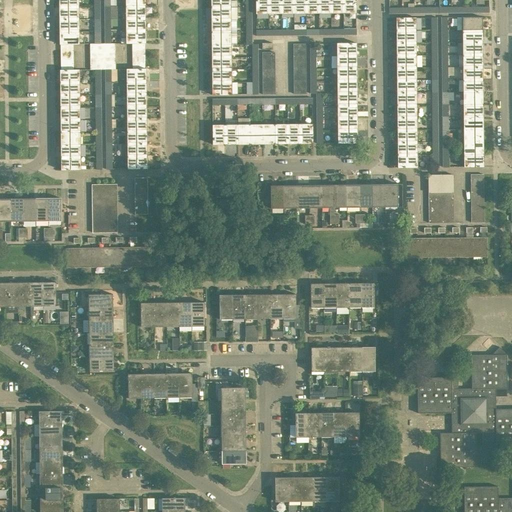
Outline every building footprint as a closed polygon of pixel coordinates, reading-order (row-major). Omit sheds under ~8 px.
[(210,0),(211,8),(231,8),(230,0),(210,0)] [(255,0),(255,14),(268,14),(268,0),(255,0)] [(281,14),(280,0),(268,0),(268,14),(281,14)] [(294,14),(293,0),(280,0),(281,14),(294,14)] [(306,14),(305,0),(293,0),(294,14),(306,14)] [(318,14),(318,0),(305,0),(306,14),(318,14)] [(331,14),(330,0),(318,0),(318,14),(331,14)] [(343,14),(342,0),(330,0),(331,14),(343,14)] [(355,0),(342,0),(343,14),(356,13),(355,0)] [(146,18),(145,6),(126,6),(126,19),(146,18)] [(79,7),(59,7),(59,20),(79,19),(79,7)] [(211,21),(231,20),(231,8),(211,8),(211,21)] [(462,18),(462,31),(482,30),(482,17),(462,18)] [(146,31),(146,18),(126,19),(126,31),(146,31)] [(396,18),(396,31),(416,31),(416,18),(396,18)] [(79,19),(59,20),(59,32),(79,32),(79,19)] [(211,33),(231,33),(231,20),(211,21),(211,33)] [(482,30),(462,31),(463,43),(482,43),(482,30)] [(146,43),(146,31),(126,31),(127,43),(146,43)] [(396,44),(416,43),(416,31),(396,31),(396,44)] [(79,45),(79,32),(59,32),(59,45),(79,45)] [(211,45),(231,45),(231,33),(211,33),(211,45)] [(356,56),(356,43),(330,43),(331,56),(336,56),(356,56)] [(396,56),(416,56),(416,43),(396,44),(396,56)] [(463,56),(482,55),(482,43),(463,43),(463,56)] [(211,58),(231,58),(231,45),(211,45),(211,58)] [(463,68),(482,68),(482,55),(463,56),(463,68)] [(336,69),(356,68),(356,56),(336,56),(336,69)] [(396,68),(416,68),(416,56),(396,56),(396,68)] [(211,70),(231,70),(231,58),(211,58),(211,70)] [(337,81),(356,81),(356,68),(336,69),(337,81)] [(396,81),(416,80),(416,68),(396,68),(396,81)] [(452,75),(452,68),(447,68),(441,68),(442,80),(448,80),(448,75),(452,75)] [(463,80),(482,80),(482,68),(463,68),(463,80)] [(126,69),(126,82),(146,81),(146,69),(145,69),(133,69),(126,69)] [(60,70),(60,82),(80,82),(80,70),(73,70),(61,70),(60,70)] [(211,83),(231,83),(231,70),(211,70),(211,83)] [(397,93),(416,93),(416,80),(396,81),(397,93)] [(463,93),(483,93),(482,80),(463,80),(463,93)] [(126,94),(146,94),(146,81),(126,82),(126,94)] [(356,81),(337,81),(337,93),(356,93),(356,81)] [(80,82),(60,82),(60,95),(80,95),(80,82)] [(231,95),(231,83),(211,83),(211,95),(231,95)] [(356,93),(337,93),(337,106),(356,106),(356,93)] [(397,105),(416,105),(416,93),(397,93),(397,105)] [(453,100),(453,93),(448,93),(442,93),(442,105),(448,105),(448,100),(453,100)] [(463,105),(483,105),(483,93),(463,93),(463,105)] [(127,106),(146,106),(146,94),(126,94),(127,106)] [(80,95),(60,95),(60,107),(80,107),(80,95)] [(397,118),(417,118),(416,105),(397,105),(397,118)] [(463,118),(483,118),(483,105),(463,105),(463,118)] [(127,119),(146,119),(146,106),(127,106),(127,119)] [(356,106),(337,106),(337,118),(357,118),(356,106)] [(80,107),(60,107),(60,120),(80,119),(80,107)] [(250,144),(249,125),(249,118),(237,118),(237,125),(237,145),(250,144)] [(357,118),(337,118),(337,131),(357,130),(357,118)] [(397,131),(417,130),(417,118),(397,118),(397,131)] [(463,130),(483,130),(483,118),(463,118),(463,130)] [(80,119),(60,120),(60,132),(80,132),(80,119)] [(127,131),(146,131),(146,119),(127,119),(127,131)] [(275,144),(275,124),(262,125),(262,144),(275,144)] [(287,144),(287,124),(275,124),(275,144),(287,144)] [(300,144),(299,124),(287,124),(287,144),(300,144)] [(312,124),(299,124),(300,144),(312,144),(312,124)] [(212,145),(225,145),(225,125),(212,125),(212,145)] [(237,145),(237,125),(225,125),(225,145),(237,145)] [(262,144),(262,125),(249,125),(250,144),(262,144)] [(357,143),(357,130),(337,131),(337,144),(357,143)] [(397,143),(417,143),(417,130),(397,131),(397,143)] [(463,143),(483,143),(483,130),(463,130),(463,143)] [(127,144),(146,143),(146,131),(127,131),(127,144)] [(80,132),(60,132),(61,145),(80,145),(80,132)] [(146,143),(127,144),(127,156),(147,156),(146,143)] [(417,143),(397,143),(397,155),(417,155),(417,143)] [(463,155),(483,155),(483,143),(463,143),(463,155)] [(80,145),(61,145),(61,157),(81,157),(80,145)] [(417,168),(417,155),(397,155),(397,168),(417,168)] [(483,167),(483,155),(463,155),(463,168),(483,167)] [(147,169),(147,156),(127,156),(128,169),(147,169)] [(81,170),(81,157),(61,157),(61,170),(81,170)] [(429,193),(441,193),(453,193),(452,175),(429,175),(429,193)] [(334,184),(321,185),(321,207),(329,207),(329,215),(334,215),(334,207),(334,184)] [(346,207),(346,184),(334,184),(334,207),(346,207)] [(359,207),(359,184),(346,184),(346,207),(359,207)] [(372,207),(371,184),(359,184),(359,207),(372,207)] [(384,207),(384,184),(371,184),(372,207),(384,207)] [(397,184),(384,184),(384,207),(397,206),(397,184)] [(271,208),(283,208),(283,185),(271,185),(271,208)] [(296,208),(296,185),(283,185),(283,208),(296,208)] [(309,207),(308,185),(296,185),(296,208),(309,207)] [(321,207),(321,185),(308,185),(309,207),(321,207)] [(0,198),(0,221),(10,221),(10,199),(0,198)] [(10,199),(10,221),(22,221),(22,198),(10,199)] [(35,221),(35,198),(22,198),(22,221),(35,221)] [(48,221),(48,198),(35,198),(35,221),(48,221)] [(60,198),(48,198),(48,221),(61,221),(60,198)] [(487,237),(472,238),(473,257),(487,257),(487,237)] [(402,257),(416,257),(416,238),(402,238),(402,257)] [(430,257),(430,238),(416,238),(416,257),(430,257)] [(444,257),(444,238),(430,238),(430,257),(444,257)] [(458,257),(458,238),(444,238),(444,257),(458,257)] [(473,257),(472,238),(458,238),(458,257),(473,257)] [(108,248),(108,267),(122,267),(122,247),(108,248)] [(136,266),(136,247),(122,247),(122,267),(136,266)] [(150,266),(150,247),(136,247),(136,266),(150,266)] [(66,248),(66,268),(80,267),(80,248),(74,248),(66,248)] [(94,248),(80,248),(80,267),(94,267),(94,248)] [(94,248),(94,267),(108,267),(108,248),(94,248)] [(17,306),(17,282),(4,283),(4,307),(17,306)] [(29,306),(29,282),(17,282),(17,306),(29,306)] [(42,306),(42,282),(29,282),(29,306),(42,306)] [(55,282),(42,282),(42,306),(55,306),(55,282)] [(310,307),(323,307),(323,283),(310,283),(310,307)] [(323,283),(323,307),(336,307),(336,283),(323,283)] [(336,283),(336,307),(349,307),(348,283),(336,283)] [(348,283),(349,307),(361,307),(361,283),(348,283)] [(374,283),(361,283),(361,307),(374,307),(374,283)] [(84,291),(84,296),(88,296),(88,307),(112,307),(112,294),(89,294),(89,290),(84,291)] [(245,295),(245,319),(257,318),(257,294),(245,295)] [(257,294),(257,318),(270,318),(270,294),(257,294)] [(270,294),(270,318),(283,318),(283,294),(270,294)] [(295,294),(283,294),(283,318),(295,318),(295,294)] [(219,319),(232,319),(232,295),(219,295),(219,319)] [(232,295),(232,319),(245,319),(245,295),(232,295)] [(140,327),(153,327),(152,302),(140,303),(140,327)] [(166,326),(166,302),(152,302),(153,327),(166,326)] [(179,326),(178,302),(166,302),(166,326),(179,326)] [(191,326),(191,302),(178,302),(179,326),(191,326)] [(204,302),(191,302),(191,326),(204,326),(204,302)] [(112,307),(88,307),(88,320),(112,320),(112,307)] [(112,320),(88,320),(89,333),(113,333),(112,320)] [(246,341),(258,340),(257,324),(245,325),(246,341)] [(113,333),(89,333),(89,346),(113,345),(113,333)] [(113,345),(89,346),(89,358),(113,358),(113,345)] [(311,371),(324,371),(323,347),(311,347),(311,371)] [(336,371),(336,347),(323,347),(324,371),(336,371)] [(336,347),(336,371),(349,371),(349,347),(336,347)] [(349,347),(349,371),(362,371),(362,347),(349,347)] [(375,347),(362,347),(362,371),(375,371),(375,347)] [(511,511),(511,408),(496,409),(496,396),(507,396),(507,366),(507,355),(499,347),(492,354),(471,355),(471,389),(458,389),(458,381),(451,381),(451,377),(417,377),(417,413),(451,413),(452,433),(440,433),(440,467),(436,467),(476,467),(476,432),(482,432),(482,441),(495,441),(495,444),(511,444),(511,497),(498,498),(498,486),(464,486),(457,494),(464,501),(463,511),(511,511)] [(113,370),(113,358),(89,358),(89,371),(113,370)] [(154,398),(153,373),(141,374),(141,398),(154,398)] [(166,397),(166,373),(153,373),(154,398),(166,397)] [(179,397),(179,373),(166,373),(166,397),(179,397)] [(191,373),(179,373),(179,397),(192,397),(191,373)] [(128,398),(141,398),(141,374),(128,374),(128,398)] [(353,384),(353,389),(353,397),(362,397),(362,389),(362,384),(353,384)] [(221,388),(221,400),(245,400),(245,387),(221,388)] [(221,413),(245,413),(245,400),(221,400),(221,413)] [(38,411),(39,423),(62,423),(61,410),(38,411)] [(320,413),(321,437),(333,436),(333,412),(320,413)] [(333,412),(333,436),(346,436),(346,412),(333,412)] [(359,412),(346,412),(346,436),(359,436),(359,412)] [(221,426),(245,426),(245,413),(221,413),(221,426)] [(295,437),(308,437),(308,413),(295,413),(295,428),(295,436),(295,437)] [(308,413),(308,437),(321,437),(320,413),(308,413)] [(62,423),(39,423),(39,436),(62,435),(62,423)] [(221,439),(245,438),(245,426),(221,426),(221,439)] [(62,435),(39,436),(39,449),(62,449),(62,435)] [(222,451),(246,451),(245,438),(221,439),(222,451)] [(62,449),(39,449),(39,461),(62,461),(62,449)] [(246,464),(246,451),(222,451),(222,464),(246,464)] [(62,461),(39,461),(39,474),(62,474),(62,461)] [(62,474),(39,474),(39,487),(62,487),(62,474)] [(275,502),(289,501),(289,477),(275,478),(275,502)] [(289,477),(289,501),(301,501),(301,477),(289,477)] [(301,477),(301,501),(314,501),(313,477),(301,477)] [(313,477),(314,501),(326,501),(326,477),(313,477)] [(338,477),(326,477),(326,501),(339,501),(338,477)] [(39,499),(63,499),(62,487),(39,487),(39,499)] [(162,498),(162,510),(185,510),(185,497),(162,498)] [(97,499),(97,511),(119,511),(119,498),(97,499)] [(55,511),(63,511),(63,499),(39,499),(39,511),(55,511)]
